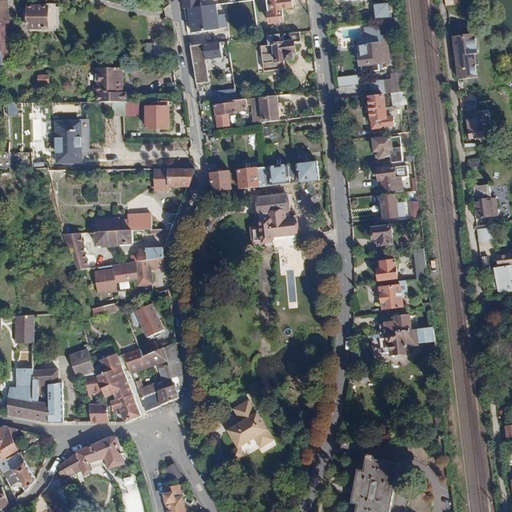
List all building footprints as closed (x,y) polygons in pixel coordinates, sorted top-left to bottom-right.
[(0,0),(0,27),(1,39),(12,39),(6,0),(0,0)] [(183,0),(185,8),(187,8),(200,6),(199,0),(183,0)] [(269,0),(270,11),(266,11),(267,24),(283,22),(282,9),(293,8),(291,0),(269,0)] [(26,5),(25,30),(29,30),(55,31),(55,28),(59,28),(59,7),(55,7),(55,3),(46,3),(46,6),(26,5)] [(389,4),(374,5),(376,19),(391,18),(389,4)] [(200,6),(187,8),(190,32),(219,29),(216,5),(200,6)] [(268,35),(269,45),(261,46),(264,71),(284,68),(283,61),(292,60),(292,51),(294,51),(293,42),(300,41),(299,31),(280,34),(268,35)] [(456,36),(458,56),(475,54),(480,53),(477,34),(456,36)] [(387,36),(358,40),(361,65),(390,61),(387,36)] [(12,39),(1,39),(3,50),(4,57),(14,57),(12,39)] [(171,42),(146,43),(147,57),(172,56),(171,42)] [(220,42),(202,44),(204,59),(221,58),(220,42)] [(202,44),(191,46),(196,83),(207,82),(204,59),(202,44)] [(475,54),(458,56),(460,80),(478,78),(475,54)] [(94,67),(94,101),(107,101),(126,102),(126,90),(123,90),(123,68),(94,67)] [(402,91),(400,72),(391,73),(392,79),(385,79),(387,93),(402,91)] [(50,74),(40,74),(41,83),(51,83),(50,74)] [(295,102),(296,97),(279,94),(279,100),(295,102)] [(385,94),(367,96),(370,129),(394,127),(393,116),(387,117),(386,107),(385,94)] [(277,95),(259,97),(260,121),(280,120),(277,95)] [(259,97),(250,98),(252,122),(260,121),(259,97)] [(246,99),(234,100),(235,103),(213,105),(214,116),(215,116),(216,127),(230,126),(229,114),(237,114),(237,110),(246,109),(246,99)] [(169,105),(169,100),(152,100),(152,106),(145,105),(144,128),(168,128),(169,105)] [(137,117),(139,102),(126,102),(107,101),(107,107),(116,107),(116,115),(137,117)] [(55,164),(83,163),(82,152),(90,152),(89,119),(81,119),(81,120),(54,121),(55,164)] [(480,119),(466,120),(468,138),(484,136),(483,128),(481,128),(480,119)] [(389,156),(388,149),(390,148),(388,136),(371,138),(373,153),(376,152),(377,160),(385,159),(385,157),(389,156)] [(390,149),(391,163),(403,162),(401,136),(390,137),(391,149),(390,149)] [(469,168),(481,167),(480,158),(468,159),(469,168)] [(296,163),(298,181),(318,179),(316,161),(305,162),(296,163)] [(279,165),(270,166),(271,185),(290,184),(289,165),(279,165)] [(266,167),(258,168),(259,187),(267,186),(266,167)] [(395,167),(375,169),(377,182),(380,182),(381,192),(403,190),(402,177),(396,177),(395,167)] [(167,168),(154,169),(153,191),(169,191),(170,187),(189,187),(194,168),(167,168)] [(237,170),(239,189),(259,187),(258,168),(249,168),(237,170)] [(210,173),(212,191),(232,189),(230,171),(210,173)] [(489,184),(475,185),(475,192),(490,191),(489,184)] [(286,194),(256,197),(258,214),(288,211),(286,194)] [(396,195),(379,196),(381,219),(399,217),(396,195)] [(491,198),(476,200),(478,218),(493,217),(491,198)] [(152,212),(128,213),(128,220),(128,231),(131,230),(152,229),(152,212)] [(270,213),(270,218),(257,219),(257,226),(250,226),(251,245),(259,244),(273,243),(272,238),(299,235),(297,217),(286,218),(286,212),(270,213)] [(96,220),(96,232),(128,231),(128,220),(120,220),(120,219),(96,220)] [(392,245),(391,226),(370,227),(370,241),(377,240),(378,246),(392,245)] [(488,226),(476,229),(481,251),(493,248),(488,226)] [(96,232),(94,233),(95,246),(131,245),(131,230),(128,231),(96,232)] [(67,235),(78,272),(91,268),(80,235),(67,235)] [(145,248),(147,261),(149,260),(164,258),(162,246),(145,248)] [(425,249),(413,250),(417,280),(428,278),(425,249)] [(511,253),(499,255),(499,266),(511,264),(511,253)] [(165,268),(164,258),(149,260),(151,271),(165,268)] [(398,278),(396,259),(379,262),(380,268),(375,268),(377,281),(398,278)] [(151,271),(149,260),(147,261),(135,262),(137,279),(138,286),(153,285),(151,271)] [(113,269),(115,283),(137,279),(135,262),(113,265),(113,269)] [(76,293),(67,264),(50,269),(59,298),(76,293)] [(511,289),(511,264),(499,266),(495,266),(497,289),(508,287),(511,290),(511,289)] [(113,269),(94,271),(98,295),(117,292),(115,283),(113,269)] [(401,284),(378,287),(381,310),(403,307),(401,284)] [(118,303),(92,307),(93,314),(119,311),(118,303)] [(153,303),(135,311),(147,338),(163,329),(153,303)] [(383,323),(384,332),(385,331),(412,329),(410,315),(394,316),(395,322),(383,323)] [(32,320),(18,319),(18,345),(32,345),(32,320)] [(433,327),(418,329),(419,343),(434,341),(433,327)] [(412,329),(385,331),(388,356),(407,354),(406,345),(419,343),(418,329),(412,329)] [(154,343),(141,348),(144,355),(157,350),(154,343)] [(142,357),(146,369),(168,362),(164,348),(142,357)] [(142,357),(140,350),(125,355),(131,374),(146,369),(142,357)] [(95,374),(86,352),(71,359),(79,380),(95,374)] [(100,360),(105,372),(96,376),(102,388),(104,395),(114,394),(117,399),(132,394),(116,354),(100,360)] [(58,370),(33,372),(33,379),(37,379),(38,403),(48,404),(48,422),(65,423),(63,383),(58,383),(58,370)] [(9,387),(8,398),(38,403),(37,379),(33,379),(33,372),(33,371),(18,371),(16,387),(9,387)] [(102,388),(96,376),(87,380),(89,394),(102,388)] [(170,377),(151,383),(160,405),(179,399),(177,395),(170,377)] [(160,405),(151,383),(137,388),(145,411),(160,405)] [(141,417),(132,394),(117,399),(110,402),(113,411),(119,408),(124,423),(141,417)] [(48,404),(38,403),(8,398),(8,414),(48,422),(48,404)] [(233,409),(240,422),(227,430),(238,447),(240,446),(254,438),(260,449),(274,441),(268,430),(257,412),(255,413),(248,400),(233,409)] [(106,405),(89,404),(90,423),(109,423),(106,405)] [(0,455),(18,447),(11,434),(7,428),(2,427),(0,428),(0,455)] [(51,439),(28,431),(28,440),(31,447),(51,439)] [(109,437),(75,454),(80,472),(83,477),(90,474),(93,472),(90,465),(107,457),(111,468),(127,461),(117,438),(109,437)] [(67,478),(80,472),(75,454),(58,467),(63,485),(68,483),(67,478)] [(388,511),(397,463),(365,458),(363,471),(356,469),(352,493),(350,503),(356,504),(354,511),(388,511)] [(35,480),(24,461),(11,469),(20,482),(25,491),(35,480)] [(182,476),(174,462),(172,463),(174,466),(171,467),(177,479),(182,476)] [(11,469),(4,473),(12,488),(20,482),(11,469)] [(133,476),(124,477),(124,484),(134,484),(133,476)] [(166,504),(167,511),(185,511),(180,484),(163,488),(164,493),(162,494),(165,505),(166,504)] [(0,509),(9,504),(1,488),(0,487),(0,509)] [(54,492),(45,497),(52,510),(61,505),(54,492)]
